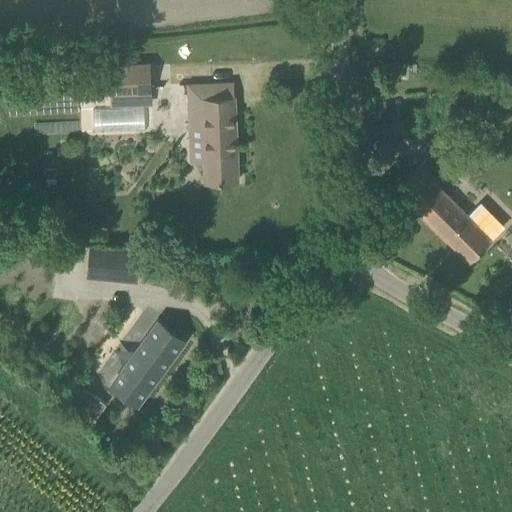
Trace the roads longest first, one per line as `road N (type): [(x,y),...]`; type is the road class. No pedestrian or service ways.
road 1 (unclassified): [(142,511),(335,254)]
road 2 (unclassified): [(335,254),(349,209),(332,0)]
road 3 (unclassified): [(511,351),(335,254)]
